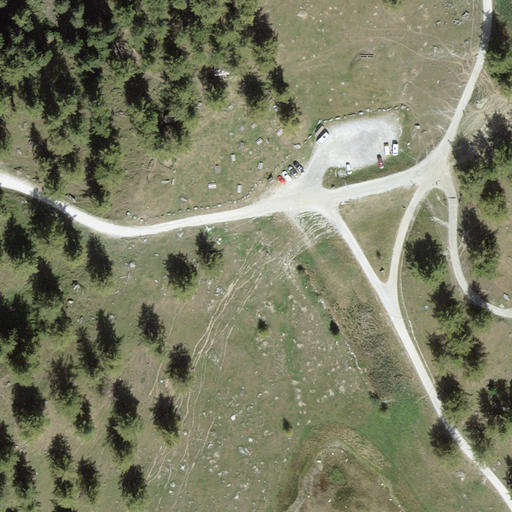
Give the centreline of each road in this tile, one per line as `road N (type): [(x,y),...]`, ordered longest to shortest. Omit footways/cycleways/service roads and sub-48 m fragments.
road 1 (unclassified): [(324,204),(273,202),(117,231),(0,180)]
road 2 (unclassified): [(511,504),(455,434),(388,304)]
road 3 (unclassified): [(388,304),(401,234),(461,109)]
road 4 (track): [(511,313),(470,296),(454,271),(451,196),(434,165)]
road 5 (unclassified): [(324,204),(421,169),(461,109)]
